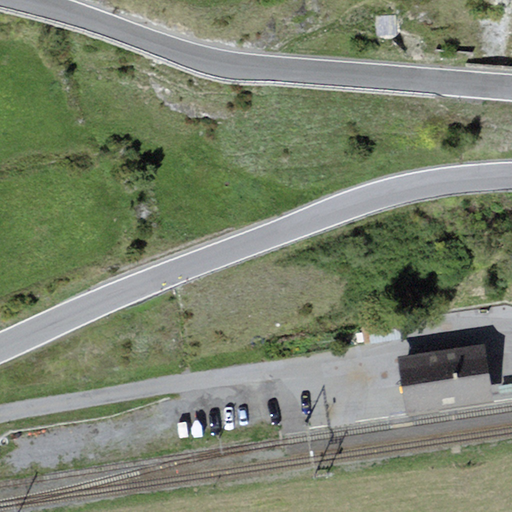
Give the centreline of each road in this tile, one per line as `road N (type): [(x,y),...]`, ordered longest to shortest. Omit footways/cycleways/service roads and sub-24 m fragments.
road 1 (tertiary): [(0,344),(374,195),(431,181),(511,176)]
road 2 (unclassified): [(0,411),(511,330)]
road 3 (tertiary): [(511,88),(221,61),(25,0)]
